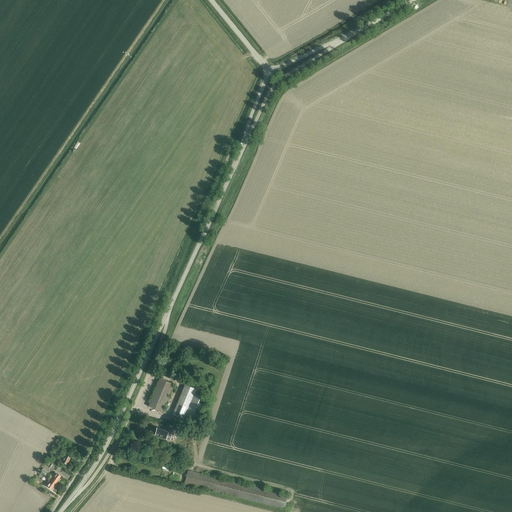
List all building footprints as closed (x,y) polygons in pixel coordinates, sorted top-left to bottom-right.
[(148,406),(162,412),(174,384),(160,379),(148,406)] [(184,420),(186,415),(195,394),(196,391),(185,386),(172,415),(184,420)] [(207,400),(195,394),(186,415),(199,420),(207,400)] [(166,428),(165,431),(157,428),(156,431),(157,431),(155,435),(166,439),(169,440),(171,436),(169,435),(170,432),(168,432),(169,430),(166,428)] [(66,455),(64,454),(60,461),(67,465),(71,458),(66,455)] [(285,509),(288,496),(188,471),(184,487),(190,489),(191,485),(285,509)] [(49,478),(50,478),(56,483),(61,476),(57,473),(55,472),(52,476),(51,476),(49,478)] [(52,489),(56,483),(50,478),(45,485),(47,486),(52,489)]
